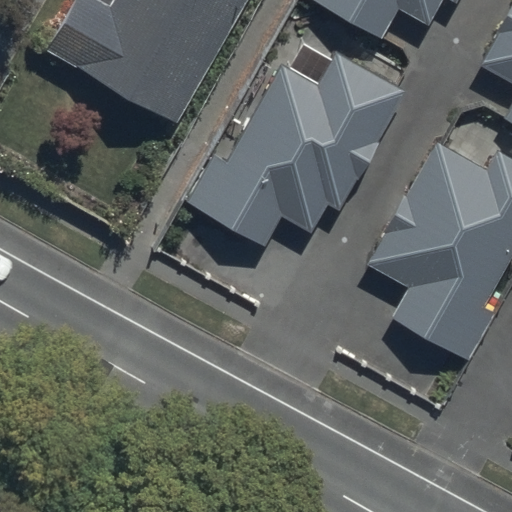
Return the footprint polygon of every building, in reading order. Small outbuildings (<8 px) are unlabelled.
[(71,0),(43,50),(173,124),(243,0),(71,0)] [(307,0),(377,41),(396,10),(424,26),(438,0),(445,0),(455,5),(457,0),(307,0)] [(511,0),(510,0),(477,61),(511,80),(511,99),(500,120),(511,126),(511,0)] [(338,210),(401,92),(333,55),(316,87),(274,65),(224,159),(211,152),(182,206),(262,248),(279,217),(309,233),(325,204),(338,210)] [(480,310),(511,251),(511,161),(492,151),(482,170),(431,143),(364,265),(407,288),(390,319),(466,361),(491,315),(480,310)]
